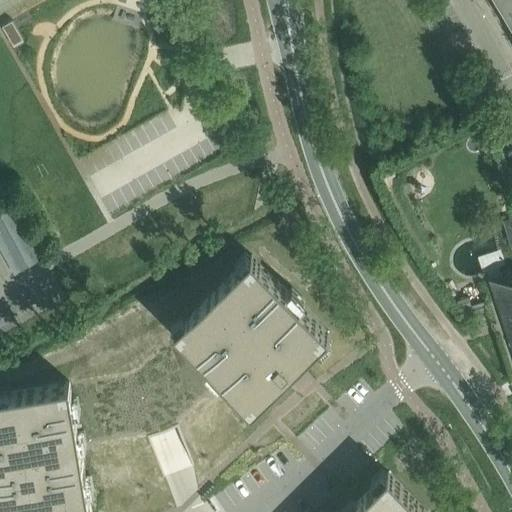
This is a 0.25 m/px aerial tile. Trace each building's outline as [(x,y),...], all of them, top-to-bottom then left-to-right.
[(12,19),(1,24),(13,45),(14,45),(24,39),(12,19)] [(0,391),(0,511),(91,511),(87,489),(85,474),(80,447),(147,436),(163,430),(180,424),(223,381),(238,397),(249,407),(250,409),(280,380),(282,378),(284,381),(285,381),(285,380),(299,366),(300,366),(297,363),(300,361),(306,354),(316,345),(327,334),(328,332),(327,331),(301,304),(287,290),(251,254),(250,255),(239,266),(186,318),(175,328),(173,330),(174,331),(134,370),(69,381),(69,380),(11,390),(0,391)] [(506,329),(511,348),(511,270),(488,277),(493,295),(506,329)] [(468,295),(457,299),(460,310),(471,307),(468,295)] [(429,511),(388,470),(357,500),(355,498),(339,511),(429,511)]
